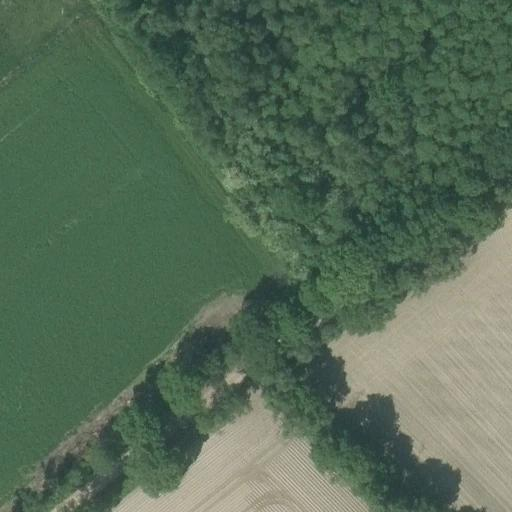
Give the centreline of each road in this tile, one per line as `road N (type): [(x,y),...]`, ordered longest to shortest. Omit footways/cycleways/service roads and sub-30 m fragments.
road 1 (track): [(259,358),(511,165)]
road 2 (track): [(259,358),(61,511)]
